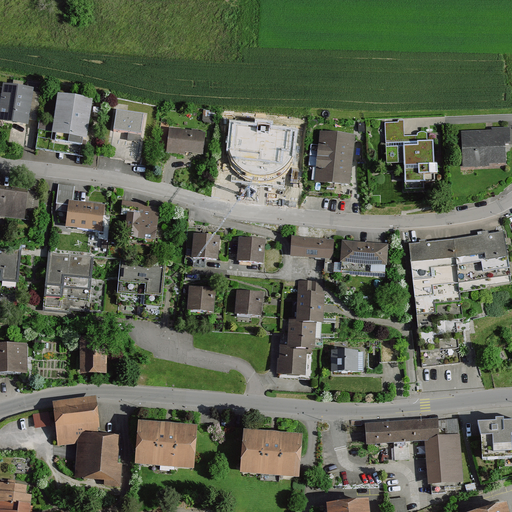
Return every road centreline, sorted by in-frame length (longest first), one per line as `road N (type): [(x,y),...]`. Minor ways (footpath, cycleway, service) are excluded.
road 1 (residential): [(0,163),(114,178),(224,207),(331,219),(442,219),(511,198)]
road 2 (tertiary): [(511,396),(363,410),(91,391),(0,409)]
